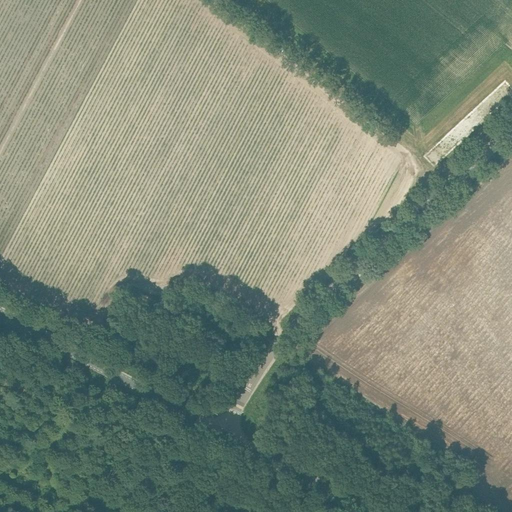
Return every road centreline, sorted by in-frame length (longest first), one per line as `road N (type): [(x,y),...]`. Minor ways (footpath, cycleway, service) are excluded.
road 1 (tertiary): [(222,433),(284,335),(511,128)]
road 2 (secondary): [(222,433),(0,312)]
road 3 (secondary): [(365,511),(222,433)]
